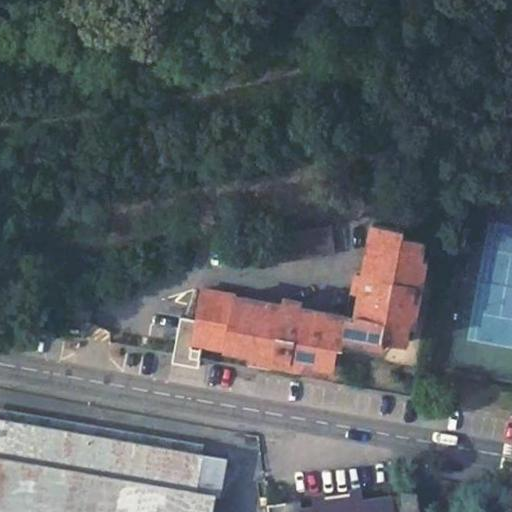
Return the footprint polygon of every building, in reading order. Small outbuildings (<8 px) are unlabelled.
[(421,228),(370,217),(361,268),(357,266),(354,283),(358,284),(353,314),(349,334),(378,339),(380,332),(400,337),(408,292),(414,294),(417,279),(412,278),(421,228)] [(325,220),(265,228),(268,253),(328,246),(325,220)] [(281,301),(198,284),(194,314),(203,316),(198,340),(269,351),(268,358),(286,361),(286,356),(329,364),(332,343),(340,344),(341,332),(344,312),(298,304),(298,299),(282,296),(281,301)] [(353,314),(344,312),(341,332),(349,334),(353,314)] [(203,316),(194,314),(190,338),(198,340),(203,316)] [(203,453),(0,416),(0,511),(212,511),(216,493),(221,494),(227,457),(203,453)] [(366,492),(336,495),(320,497),(321,505),(302,508),(302,505),(287,507),(286,502),(269,504),(270,511),(419,511),(417,491),(401,486),(402,494),(367,499),(366,492)]
